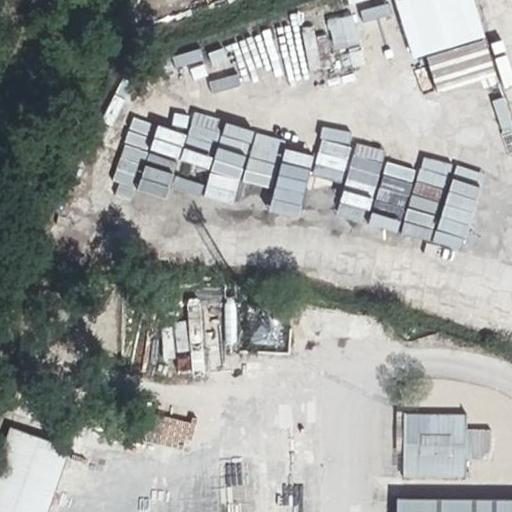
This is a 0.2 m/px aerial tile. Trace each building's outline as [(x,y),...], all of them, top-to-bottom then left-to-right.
[(384,0),(403,57),(480,32),(469,0),(384,0)] [(305,72),(297,43),(240,59),(248,87),(305,72)] [(59,253),(148,260),(151,231),(61,224),(59,253)] [(473,423),(411,423),(411,487),(472,486),(473,423)] [(0,431),(0,511),(42,511),(65,444),(3,424),(0,431)]
